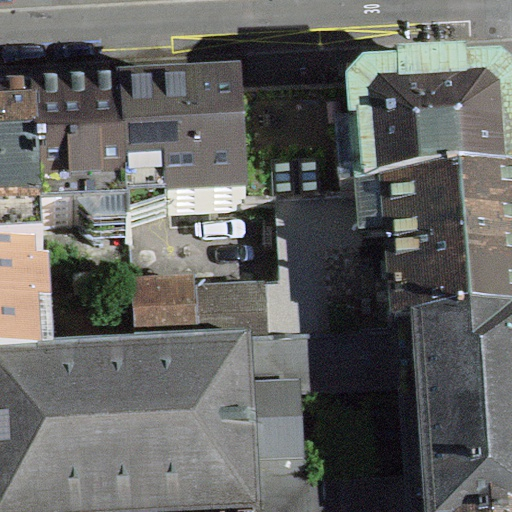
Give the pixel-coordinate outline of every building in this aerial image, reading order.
[(237,100),(237,109),(243,210),(276,208),(356,203),(511,190),(511,96),(500,85),(465,87),(464,82),(398,86),(398,91),(237,100)] [(213,110),(212,101),(118,106),(124,212),(162,210),(163,214),(166,214),(240,210),(243,210),(237,109),(235,109),(213,110)] [(124,212),(118,106),(33,110),(36,176),(39,229),(124,224),(124,212)] [(36,176),(33,110),(0,112),(0,258),(30,256),(41,256),(39,229),(36,176)] [(394,341),(394,340),(511,329),(511,190),(356,203),(276,208),(279,262),(278,262),(279,292),(262,293),(262,296),(196,300),(194,300),(197,350),(307,344),(307,345),(394,341)] [(30,256),(0,258),(0,363),(37,362),(34,317),(46,316),(43,276),(31,277),(30,256)] [(197,350),(194,300),(193,287),(133,290),(134,314),(136,354),(197,350)] [(511,511),(511,329),(394,340),(394,341),(307,345),(307,344),(197,350),(136,354),(136,356),(116,357),(53,361),(37,362),(0,363),(0,511),(511,511)]
